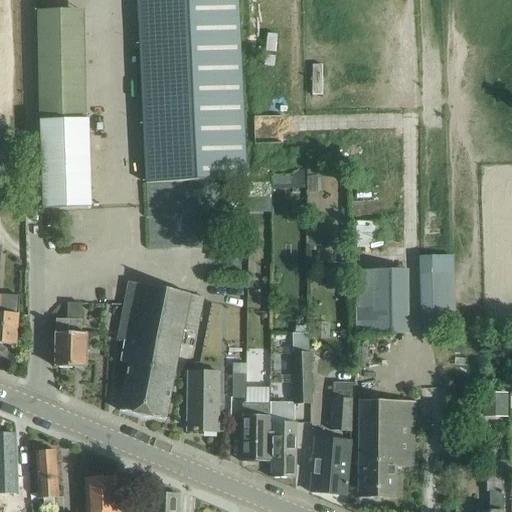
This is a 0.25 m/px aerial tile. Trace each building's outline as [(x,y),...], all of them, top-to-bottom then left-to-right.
[(246,179),(238,0),(137,0),(146,184),(246,179)] [(81,10),(58,11),(38,11),(41,132),(40,132),(42,210),(91,208),(89,119),(83,120),(81,10)] [(25,143),(0,143),(0,187),(26,187),(26,184),(25,143)] [(358,247),(381,247),(382,222),(359,222),(358,247)] [(320,225),(306,226),(306,248),(320,247),(320,225)] [(347,269),(329,269),(329,291),(347,290),(347,269)] [(359,287),(359,334),(403,335),(403,287),(404,271),(360,271),(359,287)] [(423,331),(452,331),(452,276),(423,275),(423,331)] [(124,342),(120,362),(129,363),(119,411),(166,421),(183,330),(197,332),(204,298),(129,282),(118,341),(124,342)] [(0,343),(16,345),(18,315),(2,314),(4,296),(0,295),(0,343)] [(82,304),(68,304),(68,321),(57,320),(56,368),(86,368),(86,348),(86,333),(82,333),(82,304)] [(295,354),(309,354),(308,334),(294,334),(295,354)] [(291,406),(307,406),(308,356),(292,356),(291,406)] [(233,364),(232,374),(246,374),(246,364),(233,364)] [(187,373),(188,412),(188,432),(219,433),(219,413),(218,373),(187,373)] [(243,374),(232,374),(232,400),(242,400),(243,374)] [(508,391),(485,391),(485,416),(508,416),(508,391)] [(331,431),(348,432),(351,400),(333,399),(331,431)] [(361,402),(359,479),(358,499),(396,500),(397,468),(414,469),(415,449),(416,403),(361,402)] [(242,405),(242,442),(242,462),(270,463),(271,405),(242,405)] [(272,439),(271,458),(271,478),(296,479),(296,424),(281,424),(281,439),(272,439)] [(0,511),(21,511),(21,494),(10,494),(9,467),(17,467),(16,435),(0,435),(0,511)] [(315,439),(313,473),(311,493),(346,496),(350,442),(315,439)] [(59,498),(57,471),(56,451),(36,453),(39,500),(59,498)] [(85,480),(87,511),(102,511),(118,511),(116,478),(85,480)] [(178,511),(179,496),(153,494),(151,511),(178,511)] [(503,511),(504,494),(490,494),(490,511),(503,511)]
